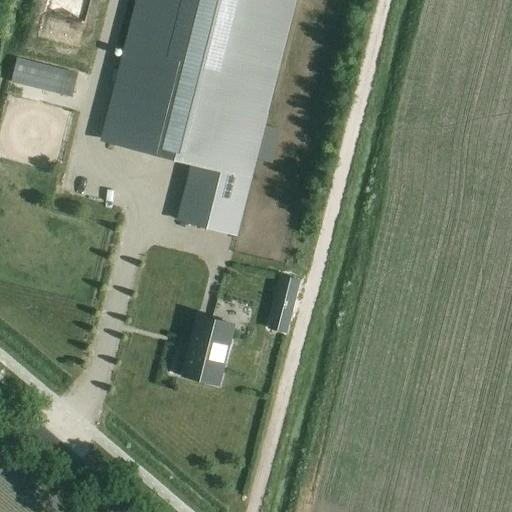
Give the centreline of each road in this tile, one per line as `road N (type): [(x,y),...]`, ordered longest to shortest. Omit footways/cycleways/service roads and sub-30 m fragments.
road 1 (track): [(257,511),(381,0)]
road 2 (tertiary): [(127,511),(0,404)]
